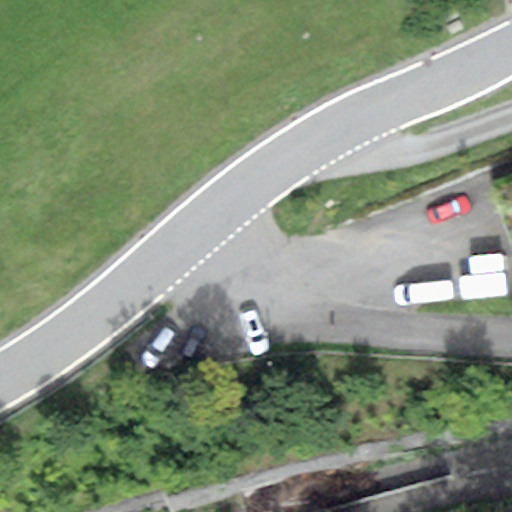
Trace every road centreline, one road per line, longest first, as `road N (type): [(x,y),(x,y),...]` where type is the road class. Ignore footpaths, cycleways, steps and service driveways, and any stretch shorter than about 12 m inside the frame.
road 1 (unclassified): [(188,239),(335,128),(511,47)]
road 2 (unclassified): [(188,239),(206,261),(272,301),(356,329),(511,339)]
road 3 (unclassified): [(0,382),(95,320),(188,239)]
